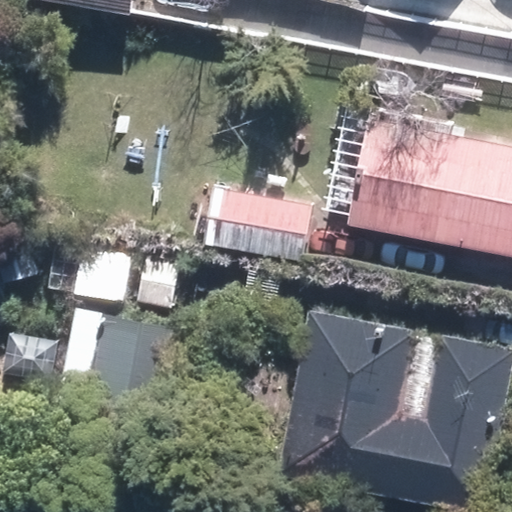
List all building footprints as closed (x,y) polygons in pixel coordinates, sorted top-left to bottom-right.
[(156,0),(76,0),(155,10),(156,0)] [(511,238),(511,135),(355,103),(334,201),(511,238)] [(210,237),(314,254),(324,199),(219,181),(210,237)] [(47,248),(44,289),(96,292),(99,251),(47,248)] [(429,319),(326,300),(294,468),(498,507),(511,436),(511,334),(459,325),(443,406),(414,400),(429,319)] [(195,321),(114,308),(93,433),(174,447),(195,321)]
